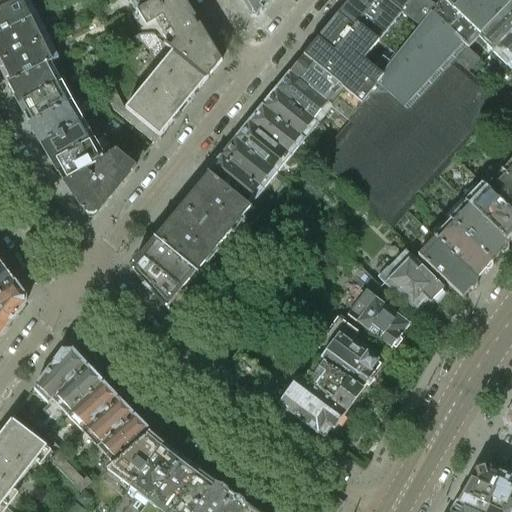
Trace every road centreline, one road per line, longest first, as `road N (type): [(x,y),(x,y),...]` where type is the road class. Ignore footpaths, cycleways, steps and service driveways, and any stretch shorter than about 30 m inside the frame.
road 1 (residential): [(378,511),(218,395),(89,267)]
road 2 (residential): [(62,301),(182,425),(301,511)]
road 3 (residential): [(89,267),(252,70)]
road 4 (residential): [(89,267),(0,133)]
road 5 (tertiary): [(440,430),(511,317)]
